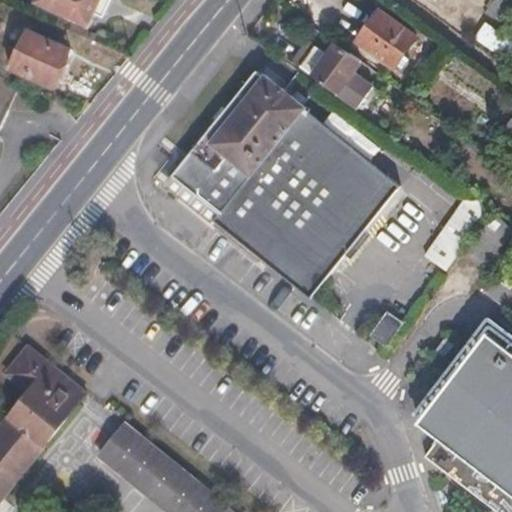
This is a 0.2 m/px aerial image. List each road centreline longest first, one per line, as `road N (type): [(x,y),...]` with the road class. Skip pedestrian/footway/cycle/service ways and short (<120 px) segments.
road 1 (residential): [(409,511),(378,410),(83,176)]
road 2 (residential): [(13,264),(344,511)]
road 3 (secondary): [(83,176),(229,0)]
